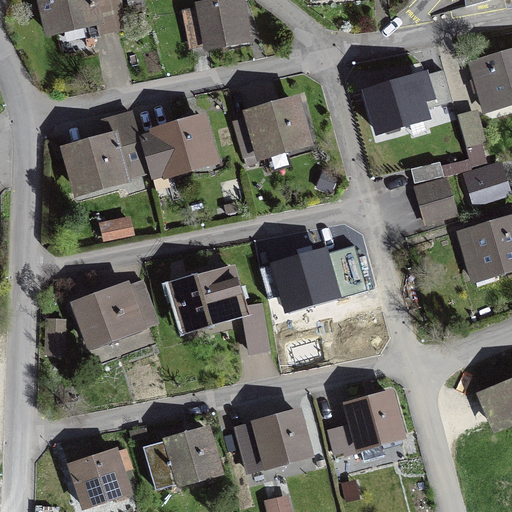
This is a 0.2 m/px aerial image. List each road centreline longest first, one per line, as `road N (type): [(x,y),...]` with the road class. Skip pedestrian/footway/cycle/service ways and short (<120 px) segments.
road 1 (residential): [(23,434),(411,365)]
road 2 (residential): [(364,205),(27,274)]
road 3 (residential): [(29,122),(323,56)]
road 4 (residential): [(323,56),(511,19)]
road 5 (residential): [(364,205),(411,365)]
road 6 (residential): [(27,274),(23,434)]
road 7 (residential): [(323,56),(364,205)]
road 8 (residential): [(29,122),(27,274)]
road 9 (residential): [(411,365),(450,511)]
